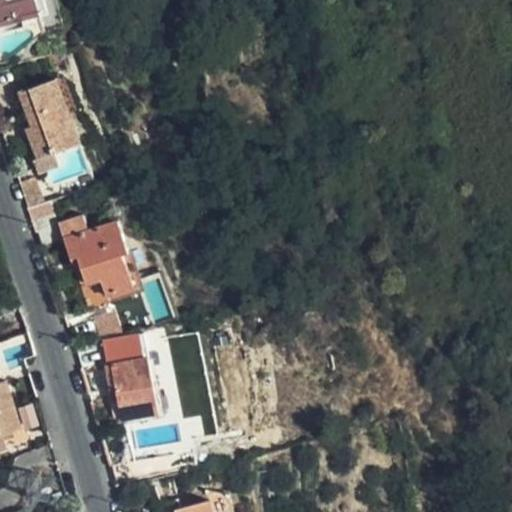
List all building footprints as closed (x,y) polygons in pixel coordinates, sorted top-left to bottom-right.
[(42,15),(38,0),(0,0),(0,21),(3,20),(4,26),(42,15)] [(83,142),(56,77),(21,91),(37,134),(31,137),(40,160),(83,142)] [(130,250),(120,219),(89,229),(83,214),(61,222),(73,257),(80,254),(89,281),(103,277),(109,294),(135,285),(124,253),(130,250)] [(100,315),(107,331),(124,325),(117,308),(100,315)] [(160,410),(150,354),(139,355),(137,343),(126,345),(111,348),(124,417),(160,410)] [(0,433),(17,429),(3,378),(0,378),(0,433)]
